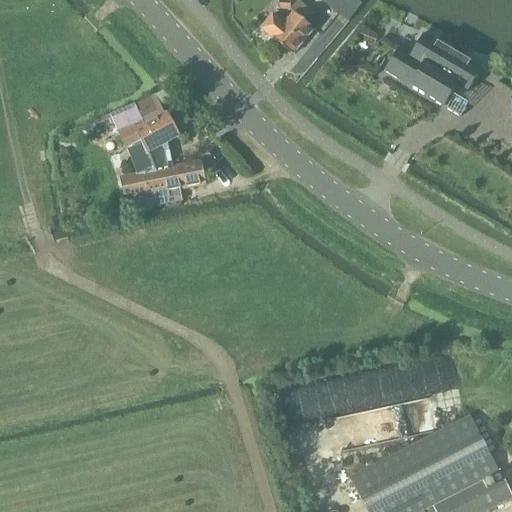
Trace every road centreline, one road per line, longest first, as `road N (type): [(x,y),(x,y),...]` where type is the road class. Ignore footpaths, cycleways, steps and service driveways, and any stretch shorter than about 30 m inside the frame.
road 1 (track): [(0,77),(43,260),(226,362),(270,511)]
road 2 (tertiary): [(511,291),(384,229),(318,181),(245,116),(142,0)]
